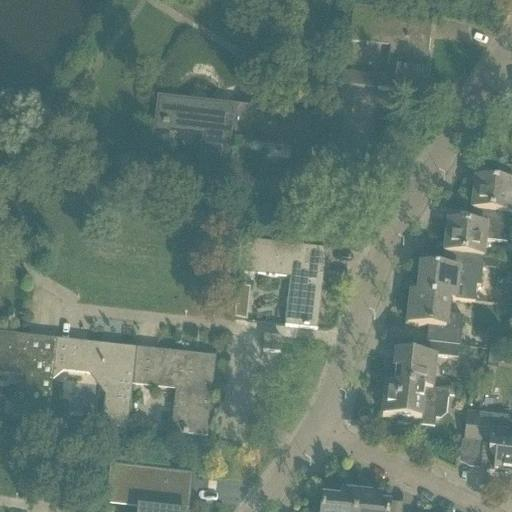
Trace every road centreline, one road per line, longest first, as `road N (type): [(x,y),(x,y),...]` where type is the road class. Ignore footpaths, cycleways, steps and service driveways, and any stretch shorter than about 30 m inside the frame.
road 1 (residential): [(305,445),(241,427),(245,330),(65,312)]
road 2 (residential): [(400,223),(352,183),(352,104),(257,72),(230,51)]
road 3 (residential): [(316,430),(400,223)]
road 4 (residential): [(400,223),(511,48)]
road 5 (residential): [(487,511),(316,430)]
